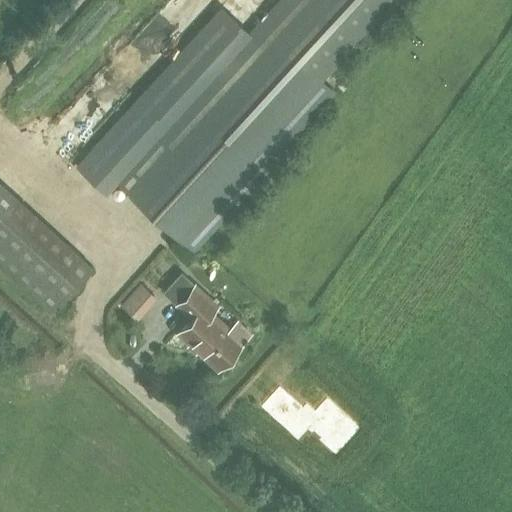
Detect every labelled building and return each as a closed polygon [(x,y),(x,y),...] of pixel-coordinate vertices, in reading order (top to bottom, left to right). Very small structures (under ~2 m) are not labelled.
[(126,0),(92,0),(92,1),(108,18),(126,0)] [(278,0),(259,21),(115,179),(176,234),(320,77),(389,0),(278,0)] [(207,0),(178,47),(199,61),(229,13),(207,0)] [(44,104),(53,93),(28,71),(19,82),(44,104)] [(0,169),(0,252),(59,302),(81,277),(34,237),(53,215),(0,169)] [(132,268),(149,252),(135,237),(118,253),(132,268)] [(204,306),(211,299),(181,272),(164,291),(177,303),(192,317),(179,332),(218,368),(242,341),(204,306)] [(134,307),(143,314),(163,290),(154,283),(134,307)] [(311,414),(288,393),(268,414),(306,448),(316,437),(344,463),(370,435),(327,397),(311,414)]
